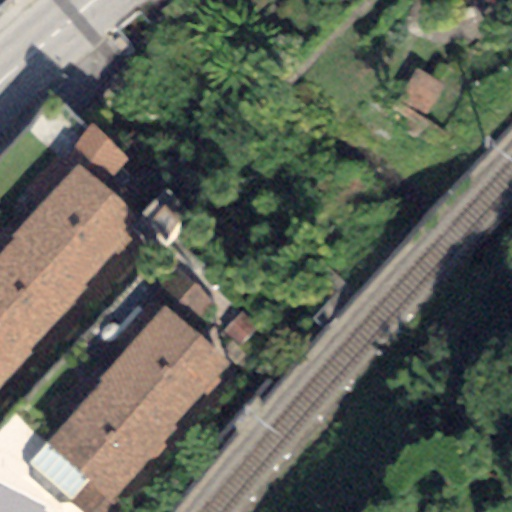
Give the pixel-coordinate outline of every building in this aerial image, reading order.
[(491,0),(500,10),(511,0),(491,0)] [(14,240),(0,253),(0,263),(57,320),(85,292),(81,288),(140,227),(76,164),(10,236),(14,240)] [(57,320),(0,263),(0,387),(33,355),(28,350),(57,320)] [(228,366),(164,307),(127,347),(191,406),(228,366)] [(172,426),(191,406),(127,347),(96,380),(99,383),(96,385),(164,447),(178,431),(172,426)] [(110,505),(164,447),(96,385),(43,443),(110,505)]
